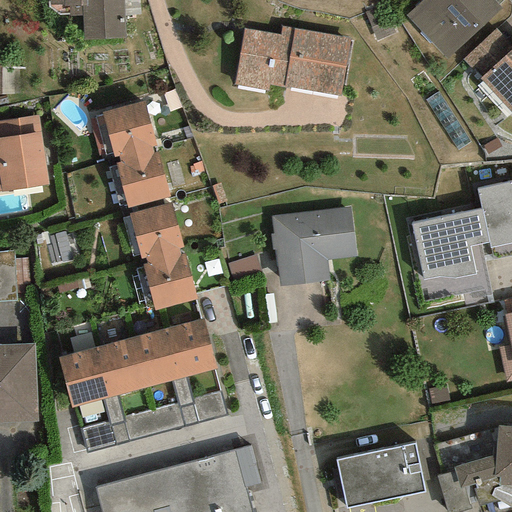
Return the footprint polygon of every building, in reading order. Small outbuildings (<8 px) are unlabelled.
[(49,0),(50,5),(63,4),(64,6),(69,6),(69,16),(82,16),(83,40),(124,38),(122,0),(49,0)] [(501,8),(493,0),(422,0),(406,15),(446,59),(501,8)] [(382,4),(363,13),(376,40),(395,32),(382,4)] [(350,37),(282,26),(280,35),(243,29),(234,85),(268,91),(269,86),(284,88),(284,86),(340,96),(350,37)] [(478,77),(511,47),(495,29),(462,59),(478,77)] [(511,47),(478,77),(511,114),(511,47)] [(140,110),(103,121),(156,314),(193,303),(140,110)] [(38,115),(0,120),(0,191),(1,191),(1,192),(48,185),(38,115)] [(488,242),(490,248),(511,243),(511,181),(477,189),(481,209),(488,242)] [(454,279),(474,274),(470,246),(488,242),(481,209),(410,225),(422,280),(439,276),(454,279)] [(347,214),(268,220),(273,287),(325,283),(323,262),(350,260),(347,214)] [(72,259),(73,231),(53,230),(52,258),(72,259)] [(0,301),(16,301),(14,251),(0,251),(0,301)] [(511,312),(499,315),(504,346),(495,347),(501,382),(511,380),(511,312)] [(202,318),(58,357),(71,407),(216,368),(202,318)] [(35,344),(0,345),(0,422),(38,421),(35,344)] [(223,393),(83,421),(87,442),(227,414),(223,393)] [(511,425),(488,424),(485,453),(443,464),(445,472),(433,475),(443,511),(465,511),(510,500),(505,480),(511,480),(511,425)] [(413,444),(335,460),(345,507),(423,491),(413,444)] [(248,511),(233,451),(96,487),(102,511),(248,511)]
